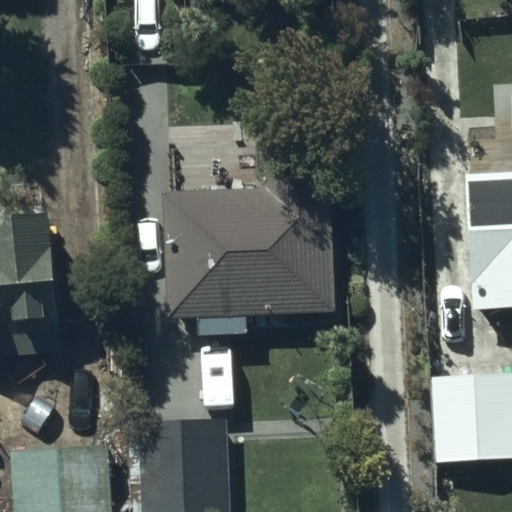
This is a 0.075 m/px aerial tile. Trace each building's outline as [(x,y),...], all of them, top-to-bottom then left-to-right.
[(511,146),(471,147),(472,307),(511,305),(511,146)] [(165,181),(168,309),(199,309),(199,327),(249,327),(249,306),(342,305),(336,177),(165,181)] [(0,352),(62,347),(49,199),(0,203),(0,352)] [(511,367),(433,370),(436,454),(511,449),(511,367)] [(229,511),(226,408),(131,411),(135,511),(229,511)] [(110,511),(108,438),(10,441),(12,511),(110,511)]
